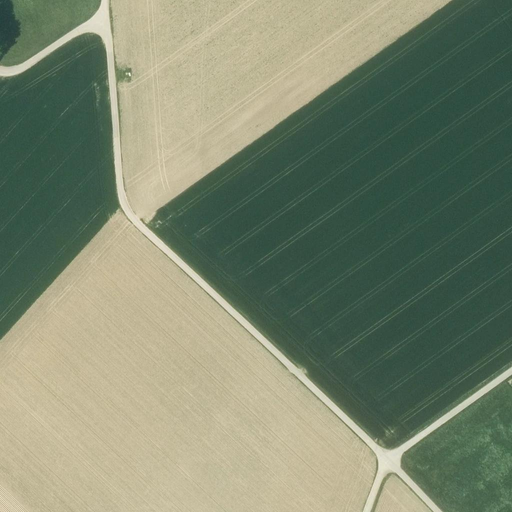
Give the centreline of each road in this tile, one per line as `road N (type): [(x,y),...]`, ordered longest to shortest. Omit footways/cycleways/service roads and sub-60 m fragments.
road 1 (track): [(388,460),(124,211),(105,15)]
road 2 (track): [(388,460),(511,371)]
road 3 (track): [(105,15),(11,72),(0,71)]
